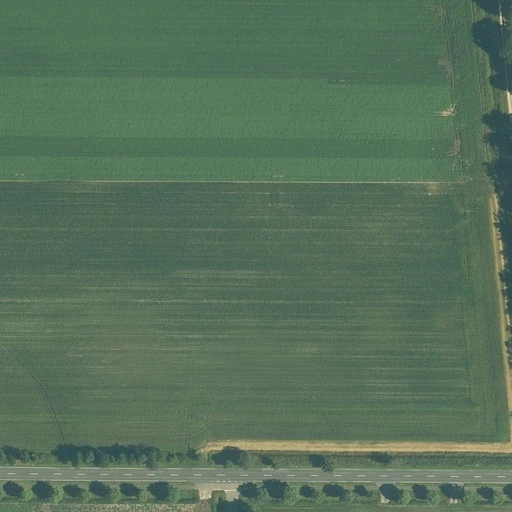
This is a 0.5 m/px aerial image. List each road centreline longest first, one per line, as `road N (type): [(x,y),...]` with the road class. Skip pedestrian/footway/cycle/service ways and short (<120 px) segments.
road 1 (tertiary): [(0,476),(511,480)]
road 2 (track): [(500,0),(511,120)]
